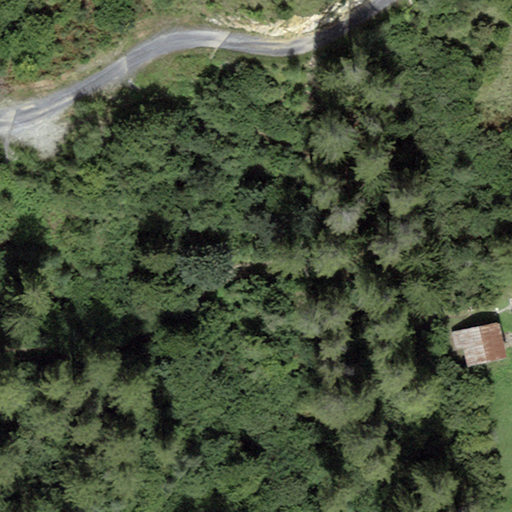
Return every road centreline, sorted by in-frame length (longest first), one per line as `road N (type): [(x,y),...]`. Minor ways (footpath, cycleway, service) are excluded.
road 1 (track): [(511,230),(356,296),(211,335),(0,344)]
road 2 (track): [(399,0),(315,50),(184,47),(46,113),(0,108)]
